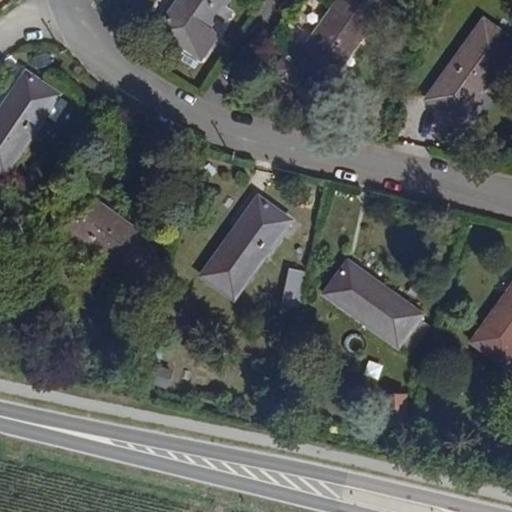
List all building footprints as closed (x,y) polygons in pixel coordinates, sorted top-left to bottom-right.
[(231,12),(222,6),(226,0),(179,0),(156,33),(182,53),(184,50),(198,61),(210,42),(204,37),(208,31),(206,28),(214,18),(222,24),(231,12)] [(323,91),(387,0),(339,0),(305,50),(310,54),(297,72),(302,76),(323,91)] [(457,123),(511,47),(511,43),(484,23),(441,81),(447,85),(432,105),(457,123)] [(210,42),(215,36),(208,31),(204,37),(210,42)] [(178,55),(154,38),(146,50),(170,67),(178,55)] [(297,72),(310,54),(305,50),(292,41),(271,72),(294,88),(302,76),(297,72)] [(0,175),(2,177),(43,116),(54,124),(67,103),(24,74),(0,109),(0,175)] [(432,105),(447,85),(441,81),(427,100),(432,105)] [(151,244),(79,193),(61,219),(80,232),(77,237),(130,275),(151,244)] [(233,298),(275,241),(269,237),(282,217),(258,200),(203,276),(233,298)] [(275,241),(289,222),(282,217),(269,237),(275,241)] [(80,232),(61,219),(58,224),(77,237),(80,232)] [(368,252),(361,265),(385,278),(392,265),(368,252)] [(419,315),(348,263),(329,288),(348,302),(344,308),(397,346),(398,343),(410,352),(429,327),(417,318),(419,315)] [(306,279),(307,273),(292,269),(290,275),(306,279)] [(298,309),(306,279),(290,275),(283,305),(298,309)] [(348,302),(329,288),(325,294),(344,308),(348,302)] [(504,364),(511,353),(511,289),(474,342),(504,364)]
